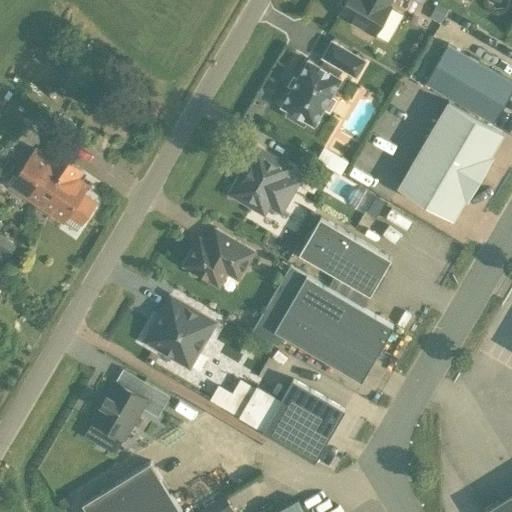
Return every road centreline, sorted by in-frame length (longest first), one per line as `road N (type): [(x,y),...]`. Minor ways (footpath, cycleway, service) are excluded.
road 1 (unclassified): [(0,443),(260,0)]
road 2 (unclassified): [(389,461),(393,425),(511,228)]
